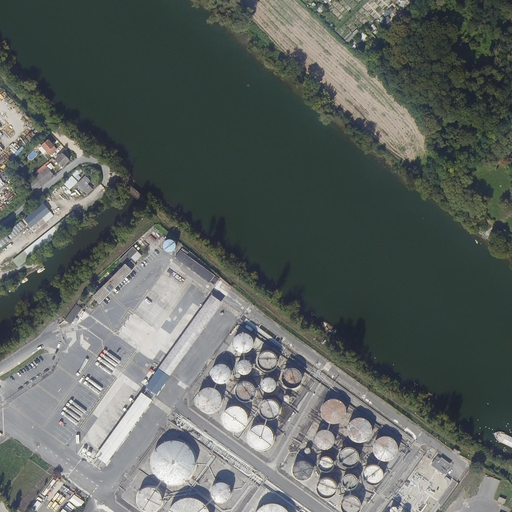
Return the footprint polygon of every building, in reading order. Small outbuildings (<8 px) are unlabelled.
[(48,139),(41,145),(47,152),(54,146),(48,139)] [(511,139),(442,197),(511,252),(511,139)] [(62,153),(55,160),(62,167),(70,160),(62,153)] [(28,183),(36,192),(55,176),(47,167),(28,183)] [(79,174),(83,170),(79,167),(64,183),(70,189),(82,177),(79,174)] [(86,176),(77,184),(88,194),(93,189),(88,184),(90,181),(86,176)] [(44,203),(24,220),(34,232),(46,222),(42,218),(50,211),(44,203)] [(73,216),(62,225),(65,229),(76,220),(73,216)] [(154,227),(144,238),(147,240),(144,243),(150,250),(153,247),(155,249),(162,241),(156,235),(159,232),(154,227)] [(30,250),(35,257),(55,239),(50,233),(30,250)] [(174,241),(173,240),(171,240),(170,239),(168,240),(166,241),(165,242),(164,244),(164,246),(164,247),(164,249),(166,251),(167,252),(169,252),(171,252),(173,252),(174,251),(176,249),(176,247),(176,245),(176,244),(175,242),(174,241)] [(133,247),(120,260),(124,265),(131,258),(136,263),(143,255),(133,247)] [(215,275),(181,250),(175,258),(209,283),(210,282),(215,285),(219,278),(215,276),(215,275)] [(98,286),(91,293),(94,296),(93,297),(101,304),(133,271),(132,270),(136,266),(131,261),(127,265),(126,264),(101,289),(98,286)] [(212,295),(159,369),(170,377),(223,303),(212,295)] [(76,304),(65,320),(71,324),(82,309),(79,306),(80,304),(81,305),(83,302),(80,300),(77,304),(76,304)] [(253,345),(254,343),(254,341),(253,339),(252,338),(251,336),(249,335),(247,334),(245,334),(243,334),(241,334),(239,335),(237,336),(236,337),(235,339),(234,341),(234,343),(234,345),(235,347),(236,349),(237,351),(239,352),(241,353),(243,353),(245,353),(247,353),(249,352),(250,351),(252,349),(253,347),(253,345)] [(277,363),(278,361),(277,359),(277,357),(276,355),(274,353),(273,352),(271,351),(269,351),(267,351),(265,351),(263,352),(261,353),(260,355),(259,357),(258,359),(258,361),(258,363),(259,365),(260,366),(261,368),(263,369),(265,370),(267,370),(269,370),(271,370),(273,369),(274,368),(276,366),(277,365),(277,363)] [(252,369),(252,367),(252,366),(252,364),(251,363),(249,361),(248,360),(246,360),(244,360),(243,360),(241,361),(240,362),(238,363),(238,365),(237,366),(237,368),(237,370),(238,371),(239,373),(241,374),(242,375),(244,375),(246,375),(248,374),(249,374),(250,372),(251,371),(252,369)] [(231,376),(231,374),(231,372),(230,370),(229,368),(228,367),(226,365),(224,365),(222,364),(219,365),(217,365),(215,366),(214,368),(213,370),(212,372),(212,374),(212,376),(213,378),(214,380),(215,382),(217,383),(219,384),(221,384),(224,384),(226,383),(228,382),(229,380),(230,379),(231,376)] [(301,380),(301,378),(301,376),(300,373),(299,372),(298,370),(296,369),(293,368),(291,368),(289,369),(287,369),(285,371),(284,373),(283,375),(282,377),(282,379),(283,381),(284,383),(285,385),(287,386),(289,387),(291,388),(293,387),(296,387),(298,386),(299,384),(300,382),(301,380)] [(276,386),(276,385),(276,383),(275,381),(274,380),(273,379),(272,378),(270,377),(268,377),(267,377),(265,378),(264,379),(262,381),(262,382),(261,384),(261,385),(262,387),(262,389),(263,390),(265,391),(266,392),(268,392),(270,392),(272,392),(273,391),(274,390),(275,388),(276,386)] [(255,393),(255,392),(255,391),(255,390),(254,387),(253,385),(252,384),(250,383),(247,382),(246,382),(243,382),(242,382),(240,384),(239,385),(237,388),(236,389),(236,392),(236,393),(236,394),(237,397),(239,399),(240,400),(242,401),(244,401),(245,401),(247,401),(249,401),(250,401),(252,399),(253,398),(254,396),(255,393)] [(221,403),(222,401),(222,398),(221,396),(220,394),(218,392),(216,390),(214,389),(211,388),(209,388),(206,388),(204,389),(202,391),(200,392),(198,394),(197,397),(197,399),(197,402),(197,404),(198,407),(200,409),(201,410),(203,412),(206,413),(208,413),(211,413),(213,412),(216,411),(218,410),(219,408),(221,406),(221,403)] [(142,392),(95,456),(106,465),(153,400),(142,392)] [(279,411),(279,409),(279,407),(278,405),(277,403),(276,402),(274,400),(272,400),(270,399),(268,399),(266,400),(264,401),(262,402),(261,404),(260,406),(260,408),(260,410),(260,412),(261,414),(262,416),(264,417),(266,418),(268,419),(270,419),(272,419),(274,418),(276,417),(277,415),(278,413),(279,411)] [(346,414),(346,412),(346,409),(345,407),(344,405),(342,403),(340,401),(338,400),(336,399),(333,399),(331,400),(328,401),(326,402),(325,404),(323,406),(322,408),(322,410),(322,413),(322,415),(323,417),(325,420),(326,421),(328,423),(331,423),(333,424),(336,424),(338,423),(340,422),(342,420),(344,419),(345,416),(346,414)] [(247,421),(248,419),(247,416),(247,414),(245,412),(244,410),(242,408),(239,407),(237,406),(234,406),(231,407),(229,408),(227,409),(225,411),(224,414),(223,416),(223,419),(223,421),(224,424),(225,426),(227,428),(229,430),(231,431),(234,431),(236,431),(239,431),(241,430),(244,428),(245,426),(247,424),(247,421)] [(372,432),(372,430),(372,428),(371,426),(370,424),(369,422),(367,421),(365,419),(363,419),(361,418),(359,418),(357,418),(355,419),(353,420),(351,421),(350,423),(349,425),(348,427),(347,429),(347,431),(348,433),(348,435),(350,437),(351,439),(353,440),(355,441),(357,442),(359,442),(361,442),(363,442),(365,441),(367,440),(369,438),(370,437),(371,435),(372,432)] [(273,440),(273,438),(273,435),(272,433),(271,430),(269,428),(267,427),(265,426),(262,425),(260,425),(257,425),(255,426),(253,428),(251,429),(249,431),(248,434),(248,436),(248,439),(248,441),(249,444),(251,446),(253,447),(255,449),(257,450),(260,450),(262,450),(265,449),(267,448),(269,447),(271,445),(272,442),(273,440)] [(335,442),(335,440),(335,437),(334,435),(333,433),(331,432),(330,431),(328,430),(325,429),(323,430),(321,430),(319,431),(318,433),(316,434),(315,436),(315,438),(315,441),(315,443),(316,445),(317,446),(319,448),(321,449),(323,449),(325,450),(327,449),(330,448),(331,447),(333,446),(334,444),(335,442)] [(398,452),(398,449),(398,447),(397,444),(396,442),(394,440),(392,439),(390,437),(388,437),(385,437),(383,437),(380,438),(378,439),(376,441),(375,443),(374,445),(373,448),(373,450),(374,452),(375,455),(376,457),(378,459),(380,460),(382,461),(385,461),(387,461),(390,460),(392,459),(394,458),(396,456),(397,454),(398,452)] [(195,466),(195,463),(195,460),(195,457),(193,454),(192,451),(190,449),(188,446),(186,445),(183,443),(180,442),(177,441),(174,441),(171,441),(168,442),(165,443),(163,444),(160,446),(158,448),(156,451),(155,454),(153,456),(153,459),(153,462),(153,465),(153,468),(154,471),(156,474),(158,476),(160,479),(162,480),(165,482),(168,483),(171,484),(174,484),(177,484),(180,483),(183,482),(185,481),(188,479),(190,477),(192,474),(193,472),(194,469),(195,466)] [(358,460),(359,458),(358,456),(358,454),(357,452),(355,450),(354,449),(352,448),(350,448),(348,448),(346,448),(344,449),(342,450),(341,452),(340,453),(339,455),(339,457),(339,460),(340,461),(341,463),(342,465),(344,466),(346,467),(348,467),(350,467),(352,467),(354,466),(355,465),(357,463),(358,462),(358,460)] [(333,466),(333,464),(333,462),(332,461),(331,459),(330,458),(328,457),(326,457),(325,457),(323,458),(321,459),(320,460),(319,461),(319,463),(319,465),(319,467),(320,468),(321,470),(323,471),(325,471),(326,471),(328,471),(330,470),(331,469),(332,468),(333,466)] [(438,461),(435,459),(431,465),(435,468),(444,474),(451,464),(441,457),(438,461)] [(312,472),(312,470),(312,467),(311,466),(310,464),(309,463),(307,462),(306,461),(303,461),(302,461),(300,461),(298,462),(296,463),(294,466),(293,467),(293,470),(293,473),(294,474),(295,476),(297,478),(298,479),(301,480),(302,480),(304,480),(307,479),(309,478),(311,475),(312,474),(312,472)] [(383,478),(383,476),(383,474),(382,472),(381,470),(380,468),(378,467),(377,466),(375,466),(373,465),(371,466),(369,466),(367,467),(365,469),(364,471),(363,472),(363,474),(363,476),(363,478),(364,480),(365,482),(367,483),(368,484),(370,485),(372,485),(374,485),(376,485),(378,484),(380,483),(381,481),(382,480),(383,478)] [(357,484),(358,482),(357,480),(357,479),(356,477),(355,476),(353,475),(351,474),(350,474),(348,475),(346,475),(345,476),(344,478),(343,479),(343,481),(342,483),(343,484),(344,486),(345,487),(346,488),(348,489),(349,489),(351,489),(353,489),(354,488),(356,487),(357,485),(357,484)] [(53,477),(40,494),(45,498),(58,480),(53,477)] [(337,491),(337,489),(337,487),(336,485),(335,483),(334,482),(332,481),(331,480),(329,479),(327,479),(325,479),(323,480),(321,481),(320,482),(319,484),(318,486),(318,488),(318,490),(318,491),(319,493),(320,495),(321,496),(323,497),(325,498),(327,498),(329,498),(331,498),(332,497),(334,496),(335,494),(336,493),(337,491)] [(230,495),(231,493),(230,491),(230,489),(229,487),(227,485),(226,484),(224,483),(222,483),(219,483),(217,483),(215,484),(214,486),(213,487),(212,489),(211,491),(211,493),(212,495),(212,497),(214,499),(215,501),(217,502),(219,502),(221,502),(223,502),(225,501),(227,500),(229,499),(230,497),(230,495)] [(162,502),(162,500),(162,497),(161,495),(160,493),(158,491),(157,490),(155,489),(152,488),(150,487),(148,488),(146,488),(143,489),(141,490),(140,492),(139,494),(138,496),(137,498),(137,501),(138,503),(138,505),(140,507),(141,509),(143,510),(145,511),(148,511),(150,511),(152,511),(154,511),(157,510),(158,508),(160,506),(161,504),(162,502)] [(70,500),(80,507),(85,501),(74,494),(70,500)] [(361,508),(361,506),(361,504),(360,502),(359,500),(358,498),(356,497),(354,496),(352,496),(350,496),(348,496),(346,497),(344,498),(343,500),(342,502),(341,504),(341,506),(341,508),(342,510),(343,511),(358,511),(359,511),(360,510),(361,508)] [(209,511),(208,508),(206,506),(204,504),(201,502),(199,500),(196,499),(193,498),(190,498),(187,498),(184,499),(181,500),(179,501),(176,503),(174,505),(172,507),(170,509),(169,511),(209,511)] [(38,500),(32,508),(36,511),(42,503),(38,500)] [(289,511),(286,507),(279,503),(272,501),(264,503),(258,507),(254,511),(289,511)]
